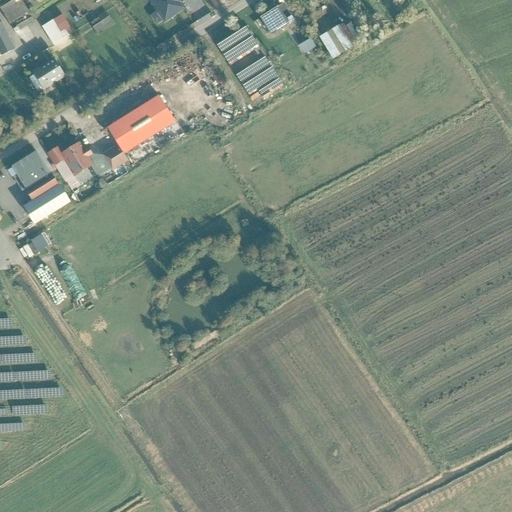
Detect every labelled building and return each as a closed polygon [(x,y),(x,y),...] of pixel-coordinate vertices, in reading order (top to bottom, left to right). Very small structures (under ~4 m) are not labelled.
[(23,2),(20,4),(17,0),(12,0),(0,8),(4,13),(10,23),(29,12),(23,2)] [(184,8),(177,0),(151,0),(165,21),(184,8)] [(261,18),(271,34),(297,19),(287,3),(261,18)] [(90,21),(97,34),(114,24),(107,11),(90,21)] [(54,19),(42,26),(53,45),(65,38),(58,26),(54,19)] [(58,26),(65,38),(74,32),(66,20),(58,26)] [(15,50),(3,23),(0,23),(0,47),(4,56),(15,50)] [(343,23),(324,36),(337,56),(357,43),(343,23)] [(258,46),(246,27),(217,45),(229,63),(258,46)] [(302,44),(307,53),(318,46),(314,38),(302,44)] [(278,77),(265,57),(237,75),(250,95),(278,77)] [(66,78),(54,59),(33,72),(44,91),(66,78)] [(123,144),(128,153),(183,121),(166,93),(112,125),(123,144)] [(77,178),(96,167),(88,155),(81,143),(63,154),(67,161),(77,178)] [(128,153),(123,144),(107,154),(117,171),(133,161),(128,153)] [(103,179),(117,171),(107,154),(102,146),(88,155),(96,167),(103,179)] [(58,166),(67,161),(63,154),(59,148),(50,153),(58,166)] [(17,167),(22,176),(48,161),(48,160),(43,152),(17,167)] [(24,179),(50,164),(48,161),(22,176),(24,179)] [(24,179),(30,188),(55,173),(50,164),(24,179)] [(37,200),(67,182),(60,170),(55,173),(30,188),(37,200)] [(29,205),(40,223),(78,201),(67,182),(37,200),(29,205)]
